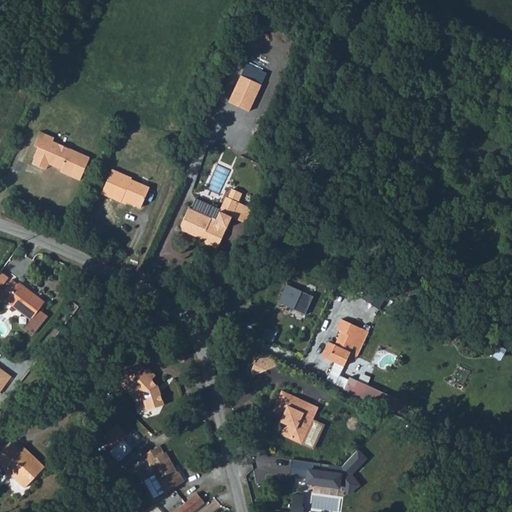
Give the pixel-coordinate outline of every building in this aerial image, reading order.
[(233,69),(254,78),(259,66),(238,58),(233,69)] [(233,69),(221,97),(242,106),(254,78),(233,69)] [(32,156),(36,158),(49,164),(48,167),(67,174),(77,152),(40,136),(42,133),(28,127),(22,140),(26,141),(21,153),(23,155),(21,159),(29,162),(32,156)] [(91,189),(111,198),(112,196),(129,203),(138,185),(119,176),(120,174),(102,166),(91,189)] [(225,182),(221,191),(231,195),(235,188),(225,182)] [(231,195),(221,191),(219,190),(208,215),(181,202),(174,219),(176,226),(198,234),(199,240),(210,245),(226,210),(231,195)] [(243,200),(231,195),(226,210),(237,214),(243,200)] [(0,283),(8,273),(1,267),(0,269),(0,283)] [(10,301),(24,282),(20,279),(18,281),(12,276),(1,290),(8,295),(5,297),(10,301)] [(30,288),(24,282),(10,301),(16,306),(30,288)] [(286,285),(279,304),(305,314),(312,295),(286,285)] [(45,299),(30,288),(16,306),(30,317),(45,299)] [(318,356),(339,366),(351,342),(357,345),(364,331),(340,319),(334,329),(338,331),(331,344),(325,341),(318,356)] [(267,328),(263,339),(273,342),(277,332),(267,328)] [(275,359),(255,350),(247,365),(248,372),(273,363),(275,359)] [(149,366),(127,385),(134,392),(139,388),(143,392),(147,407),(163,402),(158,384),(151,376),(155,373),(149,366)] [(340,388),(390,413),(396,401),(345,376),(340,388)] [(290,441),(298,436),(312,406),(276,388),(265,409),(278,415),(280,420),(275,430),(278,436),(290,441)] [(300,436),(310,441),(322,418),(312,413),(300,436)] [(126,433),(117,422),(102,435),(112,447),(108,450),(118,461),(133,448),(123,436),(126,433)] [(46,459),(23,441),(20,444),(10,436),(0,448),(0,457),(27,481),(46,459)] [(172,468),(174,467),(166,451),(164,453),(159,445),(140,456),(145,464),(149,462),(155,473),(144,479),(153,498),(185,481),(179,471),(176,472),(174,473),(172,468)] [(292,459),(289,475),(307,478),(307,483),(338,488),(339,482),(348,495),(360,486),(351,474),(365,459),(356,451),(342,467),(292,459)] [(186,498),(193,508),(205,498),(197,489),(186,498)] [(174,508),(177,511),(188,511),(193,508),(186,498),(174,508)]
